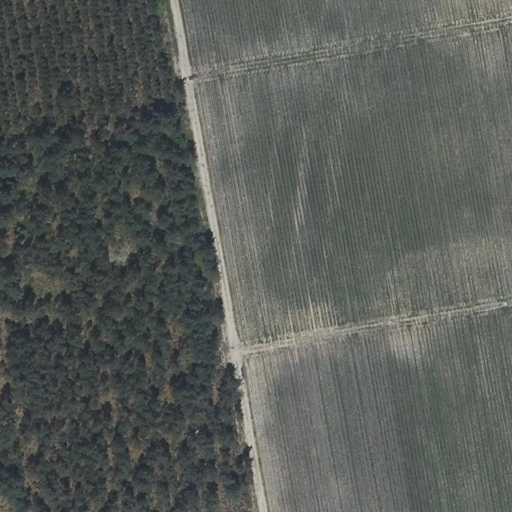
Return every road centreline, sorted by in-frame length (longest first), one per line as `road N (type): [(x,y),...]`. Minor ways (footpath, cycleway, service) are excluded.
road 1 (track): [(171,0),(261,511)]
road 2 (track): [(186,77),(511,19)]
road 3 (track): [(233,353),(511,301)]
